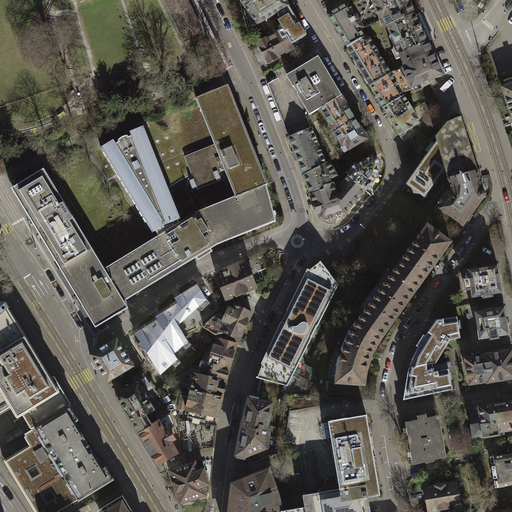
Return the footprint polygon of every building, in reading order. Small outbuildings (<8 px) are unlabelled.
[(200,31),(184,0),(162,0),(182,39),(200,31)] [(277,13),(288,6),(284,0),(256,0),(245,7),(255,25),(277,13)] [(370,0),(357,0),(348,4),(362,28),(380,20),(370,0)] [(370,0),(380,20),(383,19),(387,27),(414,14),(407,0),(370,0)] [(348,4),(328,16),(347,47),(363,37),(359,30),(362,28),(348,4)] [(292,43),(305,36),(288,6),(277,13),(286,28),(278,33),(282,39),(288,36),(292,43)] [(427,42),(414,14),(387,27),(400,55),(427,42)] [(278,33),(250,47),(264,73),(272,69),(269,62),(294,49),(292,43),(288,36),(282,39),(278,33)] [(368,38),(363,37),(347,47),(370,86),(390,73),(368,38)] [(442,75),(427,42),(400,55),(406,68),(403,69),(412,89),(421,85),(422,88),(433,82),(432,80),(442,75)] [(341,96),(318,57),(287,76),(309,115),(320,108),(341,96)] [(390,73),(370,86),(384,108),(403,96),(402,93),(412,89),(403,69),(390,73)] [(285,73),(268,84),(289,138),(311,127),(307,116),(309,115),(287,76),(285,73)] [(511,83),(502,87),(511,115),(511,83)] [(141,90),(145,101),(161,97),(158,85),(141,90)] [(196,98),(214,144),(224,167),(235,196),(265,185),(267,184),(227,85),(196,98)] [(355,120),(341,96),(320,108),(334,132),(355,120)] [(420,123),(403,96),(384,108),(400,134),(413,127),(420,123)] [(477,170),(460,119),(449,124),(450,127),(444,128),(436,138),(438,142),(447,173),(449,179),(477,170)] [(355,120),(334,132),(342,146),(345,144),(348,150),(367,139),(355,120)] [(180,218),(143,126),(130,132),(131,136),(128,137),(127,136),(122,136),(117,140),(118,142),(115,144),(113,140),(101,148),(152,233),(156,230),(158,236),(104,268),(124,301),(203,253),(218,244),(275,221),(265,185),(235,196),(200,211),(179,223),(178,219),(180,218)] [(325,164),(311,127),(289,138),(304,176),(325,164)] [(413,127),(400,134),(404,141),(417,134),(413,127)] [(438,142),(407,184),(411,188),(413,193),(419,193),(425,198),(441,174),(447,173),(438,142)] [(224,167),(214,144),(184,156),(194,180),(190,182),(192,188),(196,187),(197,189),(221,180),(217,170),(224,167)] [(376,158),(372,157),(361,164),(355,164),(347,173),(347,177),(365,190),(376,176),(378,168),(379,168),(379,162),(376,158)] [(336,176),(329,162),(325,164),(304,176),(311,195),(325,191),(324,187),(329,184),(328,180),(336,176)] [(43,169),(11,188),(60,268),(92,249),(43,169)] [(477,170),(449,179),(453,192),(440,209),(464,226),(482,201),(484,200),(487,197),(485,192),(483,190),(477,170)] [(363,204),(371,195),(365,190),(347,177),(340,186),(335,190),(332,183),(329,184),(324,187),(325,191),(311,195),(319,218),(328,223),(334,221),(337,217),(342,214),(343,215),(357,200),(363,204)] [(451,242),(428,225),(392,273),(415,290),(451,242)] [(60,268),(96,328),(128,308),(124,301),(104,268),(92,249),(60,268)] [(273,339),(257,378),(287,386),(339,285),(321,261),(309,270),(307,269),(273,339)] [(229,270),(216,275),(225,299),(244,292),(257,287),(248,263),(240,266),(238,262),(233,264),(227,266),(229,270)] [(269,263),(259,266),(262,275),(272,273),(269,263)] [(471,289),(472,297),(483,295),(484,297),(492,296),(491,294),(502,292),(499,265),(468,269),(469,278),(464,279),(465,289),(471,289)] [(381,338),(415,290),(392,273),(358,320),(381,338)] [(157,320),(135,334),(160,375),(178,359),(174,354),(188,341),(178,325),(207,300),(197,285),(175,298),(178,303),(156,317),(157,320)] [(6,303),(0,301),(0,317),(9,310),(11,309),(6,303)] [(238,340),(251,311),(236,304),(233,309),(229,307),(223,318),(214,315),(204,325),(216,333),(224,333),(238,340)] [(476,311),(480,339),(509,334),(505,307),(476,311)] [(39,426),(70,407),(72,405),(69,399),(66,395),(54,375),(51,377),(36,353),(9,310),(0,317),(0,412),(9,407),(16,417),(19,417),(23,415),(26,421),(30,426),(32,430),(39,426)] [(460,337),(457,316),(439,319),(434,325),(425,335),(424,334),(416,345),(419,347),(413,356),(410,363),(411,367),(431,362),(445,341),(448,343),(450,339),(460,337)] [(373,352),(381,338),(358,320),(344,345),(339,362),(335,382),(365,384),(367,367),(373,352)] [(91,355),(106,381),(133,365),(117,339),(91,355)] [(218,340),(216,339),(214,345),(211,344),(206,363),(199,361),(195,373),(224,381),(235,344),(218,339),(218,340)] [(511,349),(464,358),(469,387),(511,378),(511,349)] [(431,362),(411,367),(408,370),(403,403),(452,392),(448,369),(434,372),(431,362)] [(191,383),(194,372),(190,371),(182,381),(191,383)] [(222,397),(224,381),(195,373),(194,372),(191,383),(190,390),(222,397)] [(116,396),(138,433),(151,425),(145,415),(153,409),(138,383),(116,396)] [(217,417),(222,397),(190,390),(186,410),(188,410),(187,417),(206,421),(207,415),(217,417)] [(186,397),(180,396),(178,408),(184,409),(186,397)] [(257,398),(250,397),(237,455),(243,457),(267,447),(269,431),(266,430),(271,404),(257,401),(257,398)] [(511,429),(511,400),(473,407),(474,412),(469,412),(473,436),(483,435),(483,437),(499,435),(499,432),(511,429)] [(60,462),(88,446),(79,432),(83,429),(79,423),(75,426),(73,422),(77,420),(70,407),(39,426),(60,462)] [(138,433),(156,465),(178,453),(170,441),(175,438),(170,431),(175,427),(167,407),(154,414),(158,421),(151,425),(138,433)] [(418,419),(405,421),(413,463),(446,457),(438,415),(426,417),(425,414),(417,415),(418,419)] [(380,494),(367,415),(329,422),(340,489),(366,484),(368,496),(380,494)] [(189,420),(182,420),(182,425),(180,425),(182,451),(215,448),(217,425),(211,424),(210,425),(195,426),(194,422),(189,422),(189,420)] [(29,444),(3,460),(33,511),(55,511),(77,499),(78,500),(82,498),(60,462),(39,426),(32,430),(23,435),(29,444)] [(60,462),(82,498),(113,479),(105,466),(101,468),(99,465),(103,463),(99,456),(95,458),(88,446),(60,462)] [(511,453),(495,457),(500,485),(511,483),(511,453)] [(196,459),(169,467),(180,503),(207,495),(204,486),(211,484),(204,462),(198,464),(196,459)] [(286,508),(272,468),(233,484),(229,511),(283,511),(286,508)] [(457,480),(424,485),(428,511),(462,506),(457,480)] [(304,495),(306,506),(306,511),(370,511),(368,496),(366,484),(340,489),(304,495)] [(132,511),(122,495),(98,509),(99,511),(132,511)]
